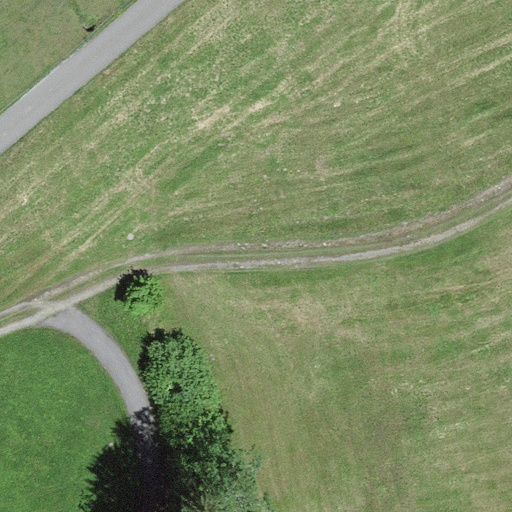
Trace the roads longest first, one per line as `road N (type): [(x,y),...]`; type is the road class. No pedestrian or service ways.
road 1 (track): [(41,300),(211,252),(415,238),(511,192)]
road 2 (unclassified): [(0,147),(38,100),(151,0)]
